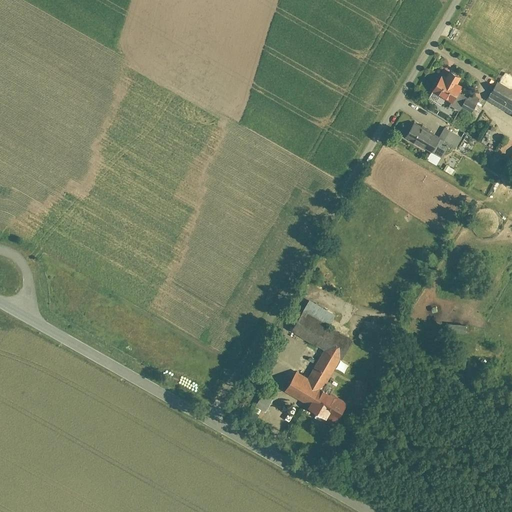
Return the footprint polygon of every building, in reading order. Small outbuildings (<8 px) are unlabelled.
[(448,69),(444,77),(455,84),(460,76),(448,69)] [(440,75),(431,90),(451,102),(457,91),(460,86),(455,84),(444,77),(440,75)] [(511,88),(497,80),(486,99),(511,113),(511,88)] [(449,104),(459,109),(461,106),(466,96),(457,91),(451,102),(449,104)] [(477,104),(480,98),(469,92),(466,96),(461,106),(472,112),(477,104)] [(478,116),(483,107),(477,104),(472,112),(478,116)] [(439,136),(413,121),(404,137),(430,151),(439,136)] [(439,136),(430,151),(442,158),(450,145),(456,149),(462,137),(444,127),(439,136)] [(486,141),(494,147),(502,136),(493,130),(486,141)] [(302,311),(327,325),(334,313),(308,299),(302,311)] [(302,311),(291,330),(323,349),(339,357),(342,359),(353,340),(327,325),(302,311)] [(451,333),(468,333),(468,324),(451,324),(451,333)] [(339,357),(323,349),(307,378),(322,386),(339,357)] [(296,371),(285,391),(305,403),(304,406),(309,409),(320,389),(322,386),(307,378),(296,371)] [(367,381),(355,380),(354,402),(366,402),(367,381)] [(268,386),(258,406),(269,412),(279,392),(268,386)] [(338,418),(346,404),(320,389),(309,409),(323,417),(326,412),(338,418)]
